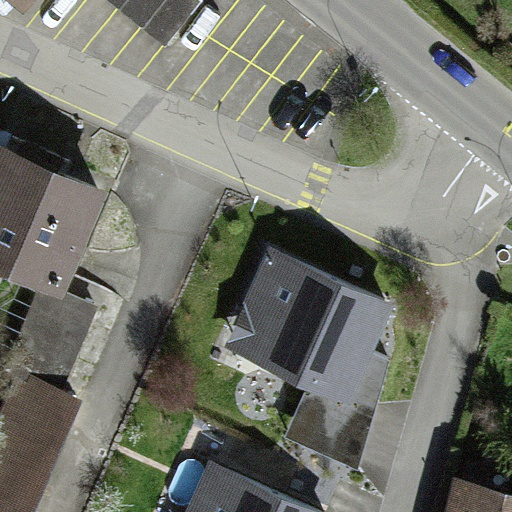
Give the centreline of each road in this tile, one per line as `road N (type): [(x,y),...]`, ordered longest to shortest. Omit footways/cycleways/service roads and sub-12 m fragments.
road 1 (residential): [(0,48),(321,190),(403,217),(446,209)]
road 2 (residential): [(446,209),(466,295),(425,411),(402,511)]
road 3 (secondary): [(505,128),(340,0)]
